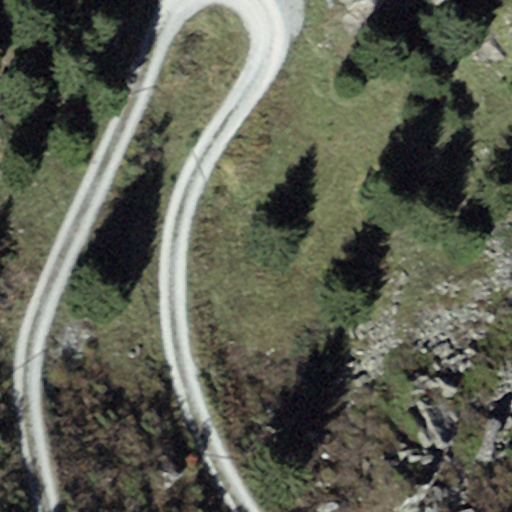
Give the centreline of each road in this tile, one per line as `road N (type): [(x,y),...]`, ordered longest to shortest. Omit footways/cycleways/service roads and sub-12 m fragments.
road 1 (track): [(244,511),(208,462),(178,320),(195,198),(284,41),(267,0)]
road 2 (track): [(191,0),(166,27),(124,153),(59,285),(28,403),(55,511)]
